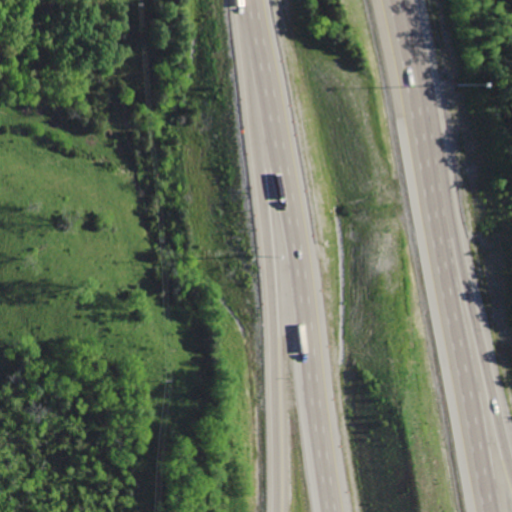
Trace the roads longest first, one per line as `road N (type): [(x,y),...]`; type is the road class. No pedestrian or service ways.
road 1 (motorway): [(488,511),(396,0)]
road 2 (motorway): [(252,0),(328,511)]
road 3 (motorway): [(249,0),(276,511)]
road 4 (motorway): [(511,470),(415,101)]
